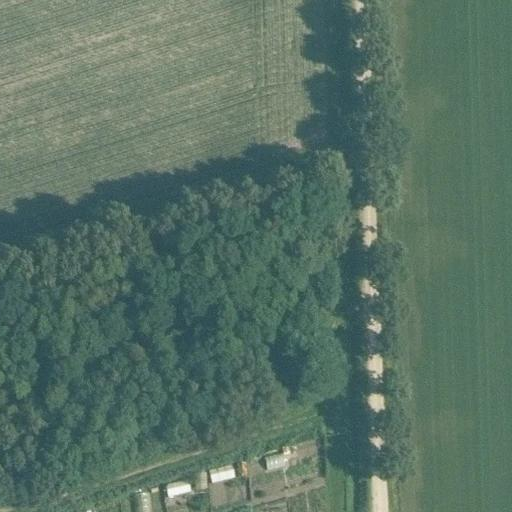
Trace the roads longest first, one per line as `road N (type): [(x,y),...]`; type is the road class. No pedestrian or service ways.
road 1 (track): [(362,0),(373,306)]
road 2 (track): [(373,306),(383,511)]
